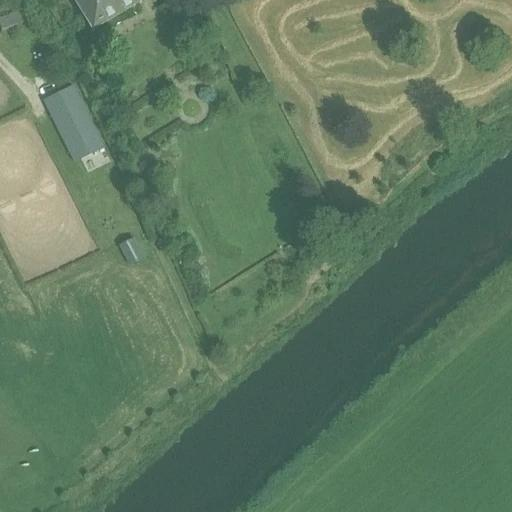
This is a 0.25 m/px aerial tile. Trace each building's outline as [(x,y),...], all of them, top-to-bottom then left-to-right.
[(74,0),(93,30),(143,0),(74,0)] [(0,17),(0,28),(1,32),(33,19),(29,7),(0,17)] [(47,105),(73,158),(101,144),(75,92),(47,105)] [(96,164),(104,179),(120,170),(112,155),(96,164)] [(110,203),(129,197),(123,178),(104,184),(110,203)] [(132,218),(133,205),(118,203),(117,217),(132,218)] [(142,258),(133,240),(119,248),(128,265),(142,258)]
